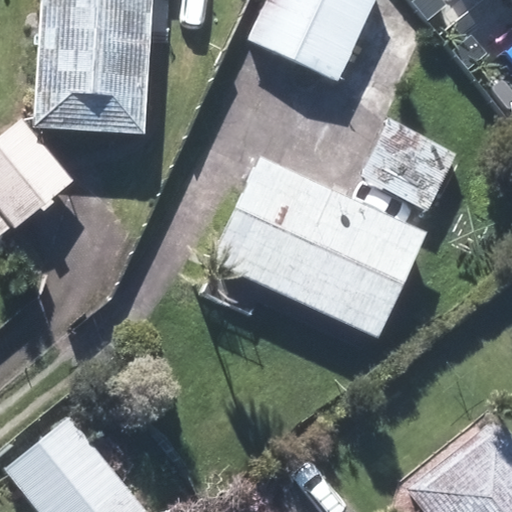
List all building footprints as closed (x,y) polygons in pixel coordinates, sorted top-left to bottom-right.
[(41,0),(34,132),(143,138),(151,0),(41,0)] [(378,0),(268,0),(248,44),(338,85),(342,78),(399,104),(428,42),(371,16),(378,0)] [(359,180),(425,211),(453,154),(386,122),(359,180)] [(266,288),(378,339),(426,233),(263,158),(201,293),(253,316),(266,288)] [(2,469),(36,511),(143,511),(67,417),(2,469)] [(511,511),(511,446),(491,421),(403,492),(419,511),(511,511)] [(370,511),(305,448),(267,486),(293,511),(370,511)]
